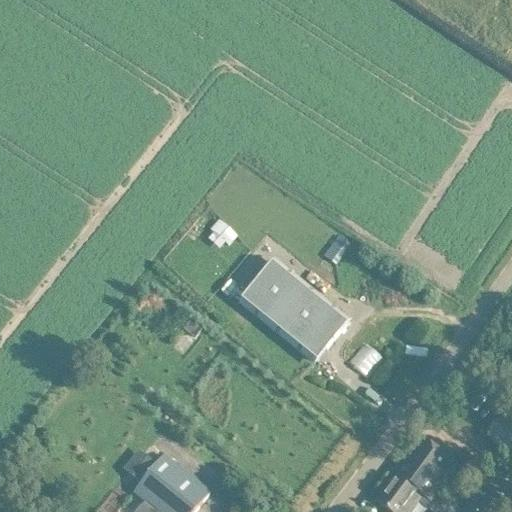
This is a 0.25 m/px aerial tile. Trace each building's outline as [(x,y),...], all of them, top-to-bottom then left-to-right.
[(319,262),(327,273),(347,258),(339,247),(319,262)] [(242,302),(302,351),(317,364),(347,327),(272,265),(242,302)] [(178,317),(162,338),(176,349),(192,328),(178,317)] [(200,332),(195,328),(189,336),(194,340),(200,332)] [(425,443),(398,478),(434,505),(441,496),(461,470),(425,443)] [(196,511),(210,496),(165,457),(134,494),(155,511),(196,511)] [(398,478),(378,506),(386,511),(411,511),(418,503),(430,511),(511,511),(482,488),(463,511),(461,511),(441,496),(434,505),(398,478)]
